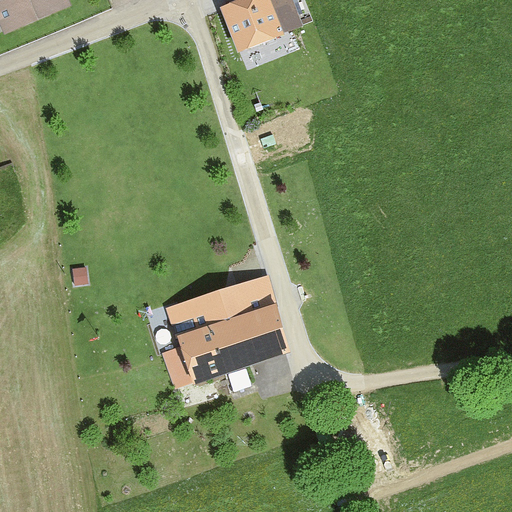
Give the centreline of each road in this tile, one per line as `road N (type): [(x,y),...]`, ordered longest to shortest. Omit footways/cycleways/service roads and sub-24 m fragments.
road 1 (unclassified): [(187,0),(309,370),(354,385),(511,362)]
road 2 (track): [(354,385),(394,481),(511,445)]
road 3 (unclassified): [(0,53),(145,0)]
